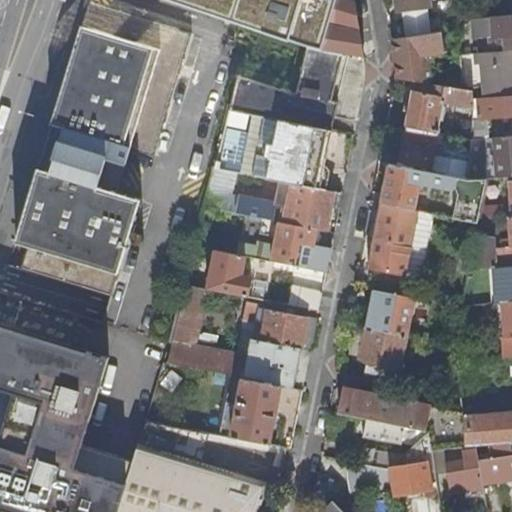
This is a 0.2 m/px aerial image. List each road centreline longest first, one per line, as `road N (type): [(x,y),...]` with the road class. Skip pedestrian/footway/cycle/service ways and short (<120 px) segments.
road 1 (residential): [(297,511),(373,95),(368,0)]
road 2 (tertiary): [(0,165),(52,0)]
